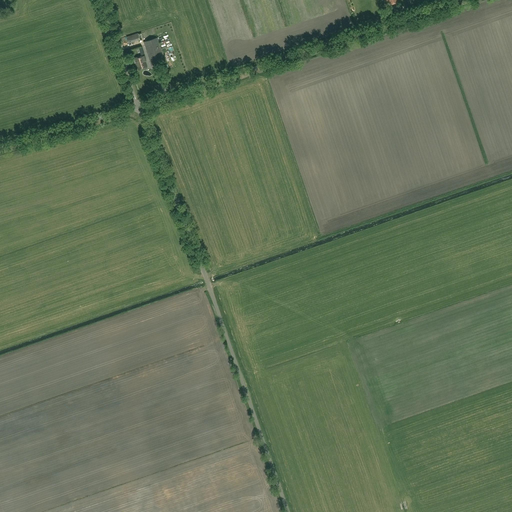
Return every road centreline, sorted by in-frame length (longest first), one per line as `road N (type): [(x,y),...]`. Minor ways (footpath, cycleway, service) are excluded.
road 1 (unclassified): [(282,511),(135,104)]
road 2 (unclassified): [(135,104),(452,0)]
road 3 (unclassified): [(0,148),(135,104)]
